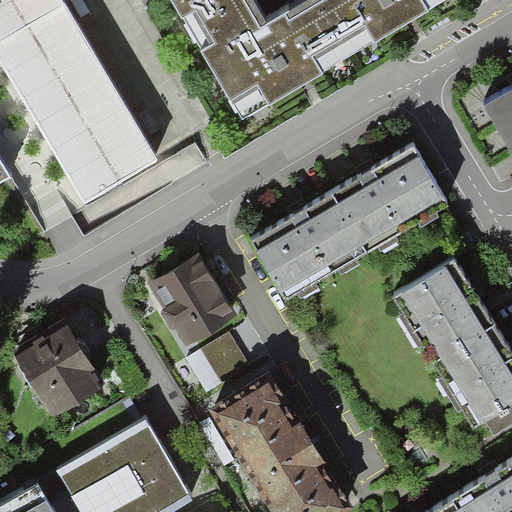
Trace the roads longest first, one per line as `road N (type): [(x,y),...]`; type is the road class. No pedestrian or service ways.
road 1 (residential): [(203,203),(366,476)]
road 2 (residential): [(203,203),(410,78)]
road 3 (residential): [(94,266),(183,416)]
road 4 (residential): [(492,214),(410,78)]
road 5 (residential): [(113,0),(187,110)]
road 6 (residential): [(94,266),(203,203)]
